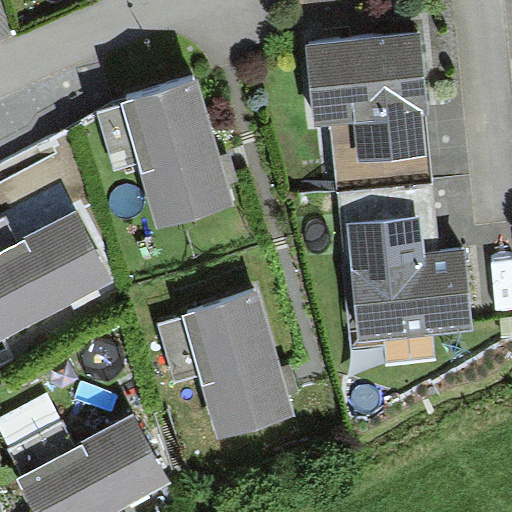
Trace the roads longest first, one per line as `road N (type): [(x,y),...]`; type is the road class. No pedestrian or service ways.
road 1 (residential): [(501,217),(478,0)]
road 2 (residential): [(172,0),(0,68)]
